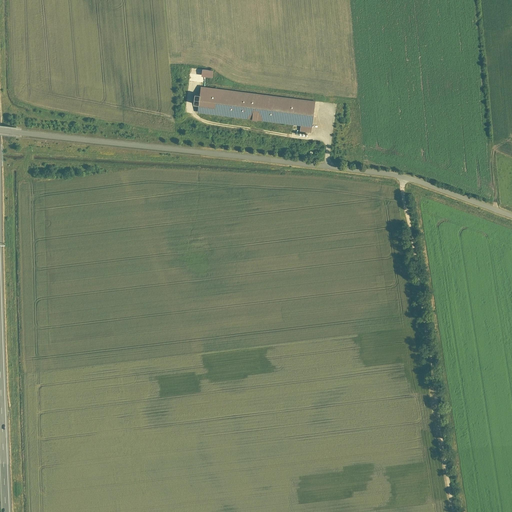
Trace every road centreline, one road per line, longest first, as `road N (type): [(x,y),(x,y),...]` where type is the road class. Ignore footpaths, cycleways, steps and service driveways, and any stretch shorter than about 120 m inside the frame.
road 1 (unclassified): [(0,129),(389,172),(511,215)]
road 2 (track): [(403,176),(457,511)]
road 3 (motorway): [(6,511),(0,342)]
